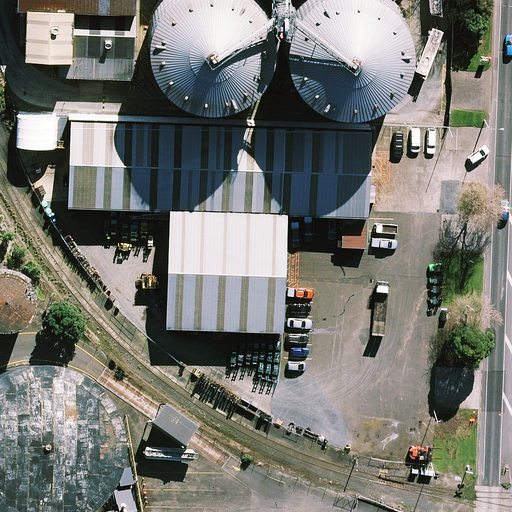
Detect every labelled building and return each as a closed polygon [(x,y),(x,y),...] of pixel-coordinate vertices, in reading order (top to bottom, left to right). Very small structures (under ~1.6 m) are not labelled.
[(210,84),(216,84),(223,83),(229,81),(235,79),(241,76),(247,73),(252,69),(256,64),(260,59),(264,54),(267,48),(269,42),(271,35),(272,29),(272,23),(271,16),(270,10),(268,3),(266,0),(156,0),(154,7),(152,13),(152,19),(151,26),(152,32),(153,39),(155,45),(158,51),(161,56),(165,62),(169,67),(174,71),(179,75),(185,78),(191,80),(197,82),(203,84),(210,84)] [(348,93),(355,92),(361,92),(368,90),(374,88),(380,85),(385,81),(390,77),(395,73),(399,68),(402,62),(405,56),(407,50),(409,44),(410,38),(410,31),(410,25),(408,18),(406,12),(404,6),(401,1),(400,0),(299,0),(298,3),(295,9),(292,15),(291,21),(290,28),(290,34),(290,41),(292,47),(293,53),(296,59),(299,65),(303,70),(307,75),(312,79),(318,83),(323,86),(329,89),(335,91),(342,92),(348,93)] [(368,120),(72,111),(70,191),(169,194),(284,198),(365,200),(368,120)] [(280,317),(284,198),(169,194),(165,314),(280,317)] [(368,227),(343,225),(341,246),(367,248),(368,227)] [(0,339),(6,340),(14,337),(21,332),(26,324),(29,316),(29,307),(25,299),(20,292),(12,287),(4,285),(0,285),(0,339)] [(284,338),(263,337),(262,357),(283,359),(284,338)] [(37,503),(46,503),(54,502),(61,500),(69,497),(76,494),(83,489),(90,484),(95,479),(100,472),(105,465),(108,458),(111,451),(113,443),(114,435),(114,427),(114,418),(112,411),(110,403),(107,395),(103,388),(98,382),(93,376),(87,370),(80,366),(73,362),(65,358),(58,356),(50,354),(41,354),(33,354),(25,355),(17,357),(10,360),(3,363),(0,365),(0,492),(6,496),(14,499),(21,501),(29,503),(37,503)] [(196,430),(165,407),(151,426),(181,449),(196,430)]
